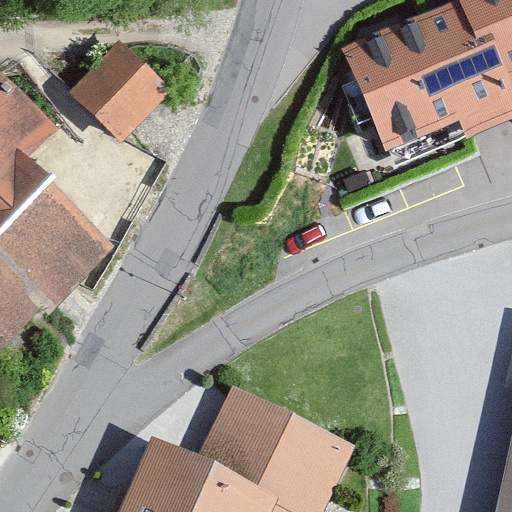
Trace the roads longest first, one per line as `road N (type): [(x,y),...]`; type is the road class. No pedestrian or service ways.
road 1 (residential): [(511,221),(420,246),(219,328),(59,440)]
road 2 (tertiary): [(269,0),(182,241),(59,440)]
